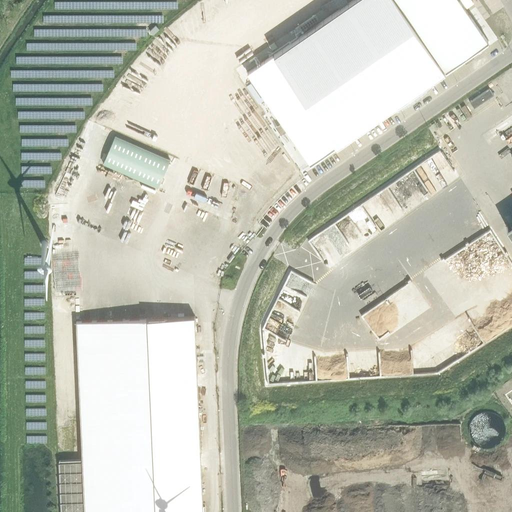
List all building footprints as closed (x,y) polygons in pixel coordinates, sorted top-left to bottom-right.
[(397,0),(349,0),(274,51),(337,146),(444,71),(397,0)] [(156,25),(150,31),(153,35),(159,29),(156,25)] [(494,95),(490,89),(470,102),(474,108),(494,95)] [(158,187),(170,160),(115,136),(103,163),(158,187)] [(224,248),(233,257),(242,249),(233,240),(224,248)] [(203,511),(195,316),(76,321),(82,459),(59,460),(61,511),(203,511)]
